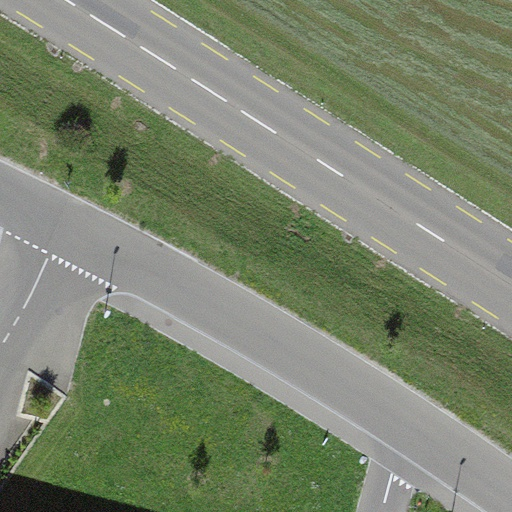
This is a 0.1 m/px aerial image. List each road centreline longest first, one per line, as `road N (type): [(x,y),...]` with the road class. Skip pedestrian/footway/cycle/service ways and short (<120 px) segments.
road 1 (unclassified): [(0,192),(244,321),(411,425),(511,500)]
road 2 (primary): [(511,272),(83,0)]
